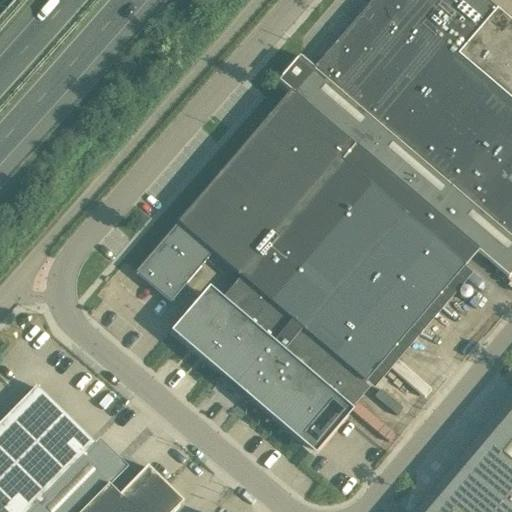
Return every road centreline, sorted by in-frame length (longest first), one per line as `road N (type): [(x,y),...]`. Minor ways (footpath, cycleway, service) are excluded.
road 1 (unclassified): [(295,0),(56,276),(60,316),(83,340),(289,511)]
road 2 (unclassified): [(0,295),(257,0)]
road 3 (unclassified): [(360,511),(511,334)]
road 4 (motorway): [(0,144),(128,0)]
